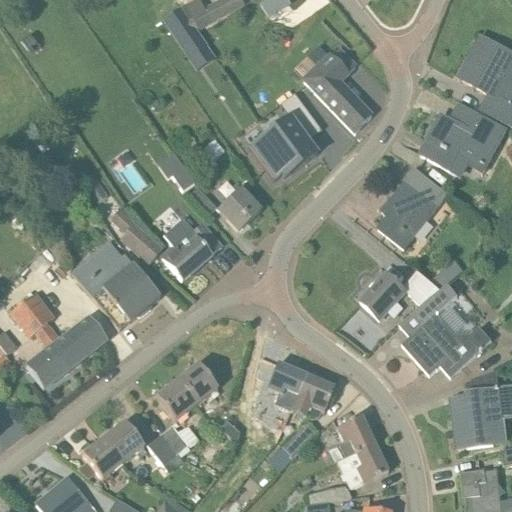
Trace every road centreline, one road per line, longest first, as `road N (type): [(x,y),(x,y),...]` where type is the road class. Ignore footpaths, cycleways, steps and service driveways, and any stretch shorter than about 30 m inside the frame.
road 1 (residential): [(0,465),(201,314),(269,297)]
road 2 (residential): [(269,297),(289,237),(389,125),(398,97),(391,56)]
road 3 (residential): [(416,511),(399,422),(372,382),(299,330),(269,297)]
